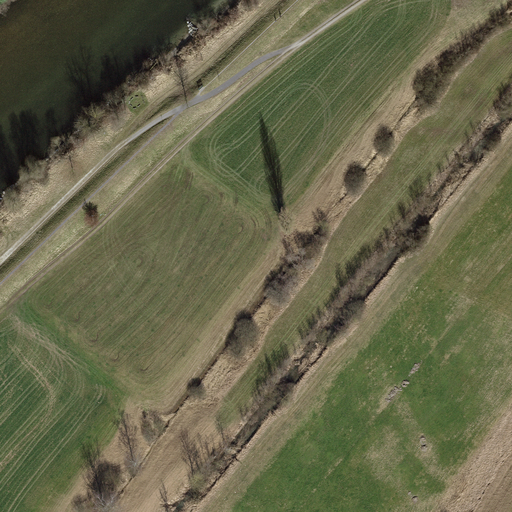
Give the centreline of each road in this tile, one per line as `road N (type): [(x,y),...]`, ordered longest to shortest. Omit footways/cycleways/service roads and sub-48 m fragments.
road 1 (track): [(0,256),(152,99),(270,0)]
road 2 (track): [(357,0),(197,98)]
